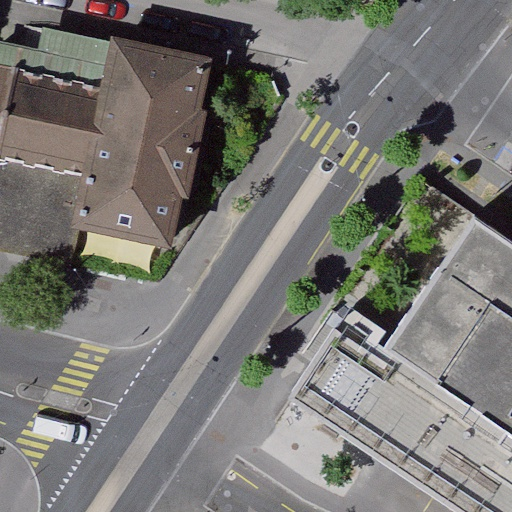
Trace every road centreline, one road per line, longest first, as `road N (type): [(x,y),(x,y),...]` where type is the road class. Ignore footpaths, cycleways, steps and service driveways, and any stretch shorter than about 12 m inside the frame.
road 1 (secondary): [(405,67),(156,442)]
road 2 (residential): [(405,67),(148,0)]
road 3 (residential): [(156,442),(0,382)]
road 4 (residential): [(156,442),(262,511)]
road 5 (residential): [(511,121),(456,83),(405,67)]
